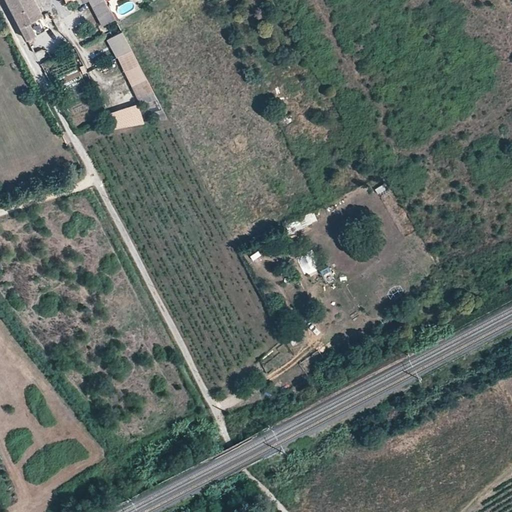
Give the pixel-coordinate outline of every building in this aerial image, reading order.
[(21,27),(41,15),(43,15),(34,0),(7,0),(21,27)] [(104,0),(92,7),(101,24),(114,18),(104,0)] [(27,39),(32,37),(48,28),(41,15),(21,27),(27,39)] [(40,61),(48,58),(44,47),(36,50),(40,61)] [(132,85),(146,77),(131,49),(117,56),(132,85)] [(138,106),(106,112),(114,128),(141,122),(138,106)] [(164,110),(154,113),(157,119),(166,117),(167,117),(164,110)] [(378,194),(386,189),(382,182),(374,187),(378,194)] [(305,273),(317,269),(311,254),(299,259),(305,273)]
